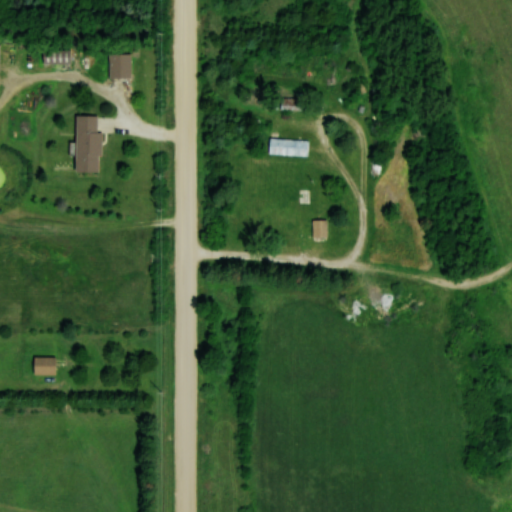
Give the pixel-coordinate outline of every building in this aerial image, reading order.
[(106,54),(106,78),(129,78),(129,54),(106,54)] [(73,172),(98,172),(98,116),(73,116),(73,172)] [(307,140),(267,140),(267,154),(307,155),(307,140)] [(269,189),(269,218),(299,218),(299,189),(269,189)] [(56,375),(56,358),(30,358),(30,375),(56,375)]
